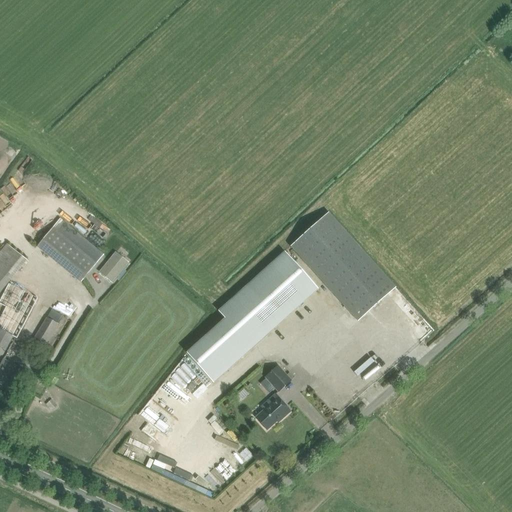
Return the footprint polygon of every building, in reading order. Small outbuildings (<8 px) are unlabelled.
[(291,247),(352,314),(358,322),(396,288),(329,213),(291,247)] [(53,227),(37,247),(81,283),(97,263),(104,255),(60,219),(53,227)] [(0,252),(0,304),(4,308),(2,312),(0,316),(0,328),(13,335),(35,292),(11,280),(28,261),(7,244),(0,252)] [(115,252),(99,272),(113,283),(116,278),(123,270),(129,263),(115,252)] [(225,319),(187,353),(214,383),(319,290),(285,252),(219,311),(225,319)] [(398,314),(422,338),(432,328),(409,304),(398,314)] [(52,310),(33,340),(45,347),(59,324),(58,323),(63,316),(52,310)] [(13,335),(0,328),(0,347),(6,350),(13,335)] [(376,345),(367,354),(376,364),(386,355),(376,345)] [(4,359),(0,366),(0,384),(11,390),(22,369),(4,359)] [(359,380),(369,371),(360,361),(350,370),(359,380)] [(267,378),(261,384),(266,390),(272,385),(275,387),(279,392),(291,381),(286,375),(285,373),(278,366),(265,377),(267,378)] [(263,412),(256,418),(267,430),(282,416),(284,418),(291,411),(276,394),(260,408),(263,412)] [(58,406),(52,399),(46,404),(52,411),(58,406)] [(231,434),(225,441),(229,444),(227,447),(242,461),(251,451),(231,434)]
